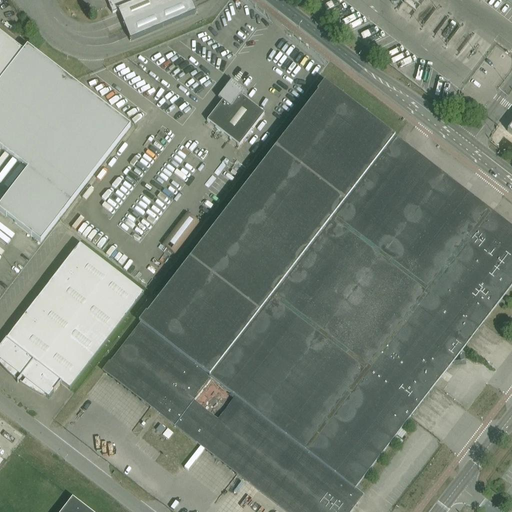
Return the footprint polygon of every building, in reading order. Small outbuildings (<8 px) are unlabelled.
[(106,0),(109,6),(112,14),(118,12),(123,26),(130,41),(196,13),(189,0),(106,0)] [(420,7),(411,0),(405,0),(403,3),(416,12),(420,7)] [(130,127),(27,47),(23,52),(0,34),(0,149),(27,170),(0,205),(0,212),(40,243),(130,127)] [(222,102),(206,122),(239,147),(240,146),(264,115),(240,96),(243,92),(231,83),(218,99),(222,102)] [(355,489),(434,387),(511,285),(511,231),(414,156),(401,145),(396,152),(391,148),(396,142),(325,87),(103,371),(284,511),(349,511),(362,495),(355,489)] [(396,152),(401,145),(414,156),(396,142),(391,148),(396,152)] [(162,246),(175,256),(199,224),(186,215),(162,246)] [(0,348),(0,366),(1,367),(3,370),(5,372),(7,375),(10,377),(12,379),(15,381),(16,381),(14,379),(15,378),(18,381),(17,383),(17,384),(19,381),(22,384),(22,385),(20,384),(19,385),(23,387),(27,390),(30,391),(34,394),(39,396),(45,399),(43,398),(44,397),(48,400),(61,384),(69,391),(143,295),(79,246),(0,348)] [(88,511),(72,499),(61,511),(88,511)]
